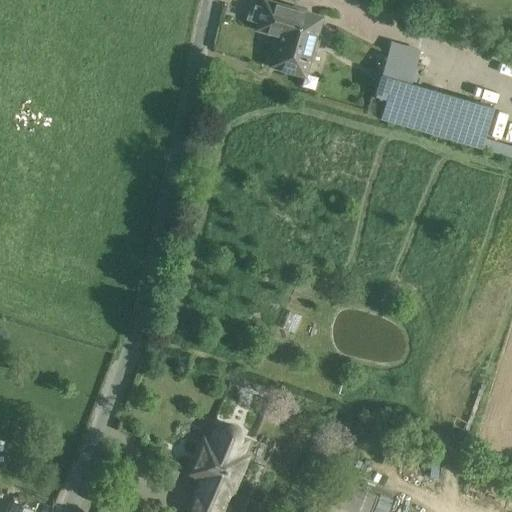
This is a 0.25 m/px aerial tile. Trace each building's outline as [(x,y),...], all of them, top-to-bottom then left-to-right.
[(321,17),(264,0),(256,28),(279,34),(270,64),(304,74),(321,17)] [(417,53),(390,45),(381,75),(392,78),(383,118),(401,124),(410,82),(417,53)] [(493,106),(410,82),(401,124),(481,147),(493,106)] [(222,432),(217,429),(211,442),(205,440),(191,472),(204,478),(197,494),(222,505),(229,488),(232,489),(246,457),(240,454),(245,441),(240,439),(241,435),(240,432),(238,429),(235,426),(231,426),(227,426),(224,429),(222,432)] [(347,481),(338,505),(355,511),(387,511),(393,500),(347,481)] [(219,511),(222,505),(197,494),(189,511),(219,511)]
